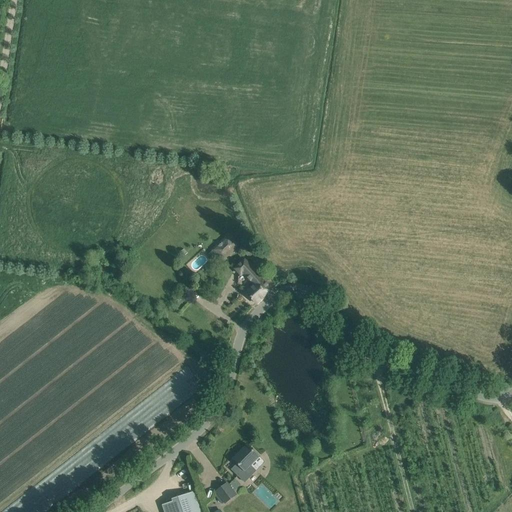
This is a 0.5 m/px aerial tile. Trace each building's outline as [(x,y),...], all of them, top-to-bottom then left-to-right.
[(237,245),(227,235),(215,247),(224,257),(237,245)] [(246,293),(256,304),(272,290),(244,259),(233,269),(241,277),(244,275),(254,286),(246,293)] [(259,456),(248,445),(233,460),(237,464),(232,470),(245,482),(256,471),(250,465),(259,456)] [(216,491),(225,503),(236,495),(227,483),(216,491)] [(200,511),(194,492),(182,496),(183,499),(164,505),(165,511),(200,511)]
